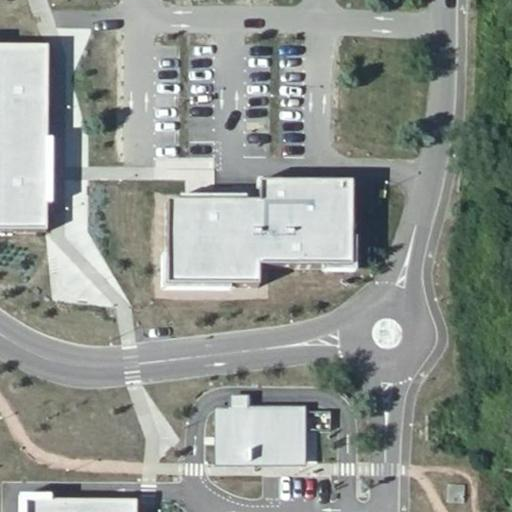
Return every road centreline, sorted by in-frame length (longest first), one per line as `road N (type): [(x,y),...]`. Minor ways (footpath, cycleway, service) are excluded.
road 1 (unclassified): [(0,334),(49,359),(97,366),(353,333)]
road 2 (unclassified): [(397,302),(430,167),(443,0)]
